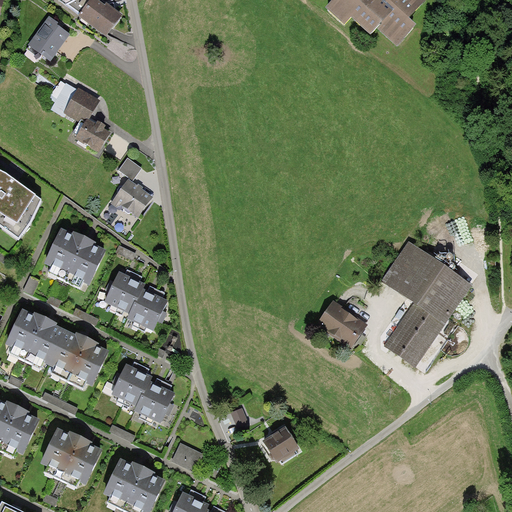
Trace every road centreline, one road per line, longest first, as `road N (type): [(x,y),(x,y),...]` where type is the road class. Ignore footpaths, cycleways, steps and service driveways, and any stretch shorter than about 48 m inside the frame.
road 1 (residential): [(248,511),(197,385),(131,0)]
road 2 (residential): [(492,355),(278,511)]
